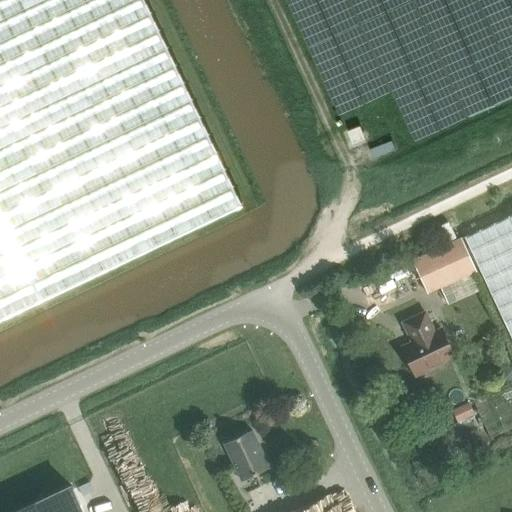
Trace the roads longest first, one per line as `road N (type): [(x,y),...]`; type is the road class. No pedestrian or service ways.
road 1 (unclassified): [(0,424),(274,294)]
road 2 (unclassified): [(373,511),(274,294)]
